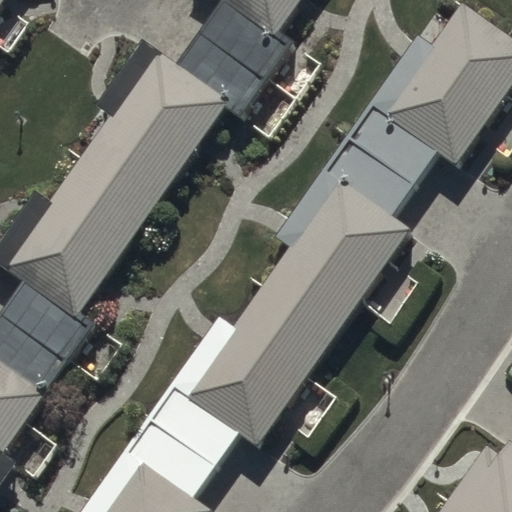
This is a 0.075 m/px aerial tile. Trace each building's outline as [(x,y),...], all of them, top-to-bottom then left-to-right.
[(0,0),(0,17),(12,0),(0,0)] [(307,0),(235,0),(284,34),(307,0)] [(511,96),(511,32),(471,3),(393,114),(464,164),(511,96)] [(234,101),(166,53),(14,268),(83,317),(234,101)] [(418,229),(348,181),(196,397),(266,446),(418,229)] [(52,394),(0,357),(0,461),(8,450),(11,452),(52,394)] [(511,511),(511,452),(510,455),(496,446),(449,511),(511,511)] [(217,511),(218,511),(149,462),(114,511),(217,511)]
